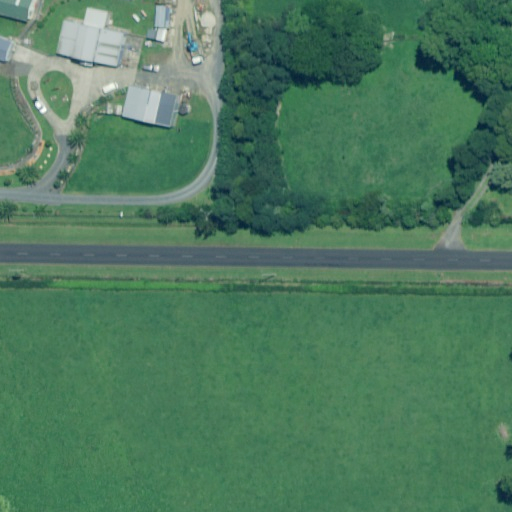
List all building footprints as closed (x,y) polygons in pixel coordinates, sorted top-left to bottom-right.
[(37,0),(0,0),(0,13),(32,22),(37,0)] [(112,13),(92,9),(88,24),(68,20),(62,54),(121,66),(128,32),(109,28),(112,13)] [(171,28),(160,26),(159,31),(152,30),(151,39),(169,42),(171,28)] [(16,42),(0,36),(0,59),(9,62),(16,42)] [(182,97),(135,86),(128,117),(175,128),(182,97)]
